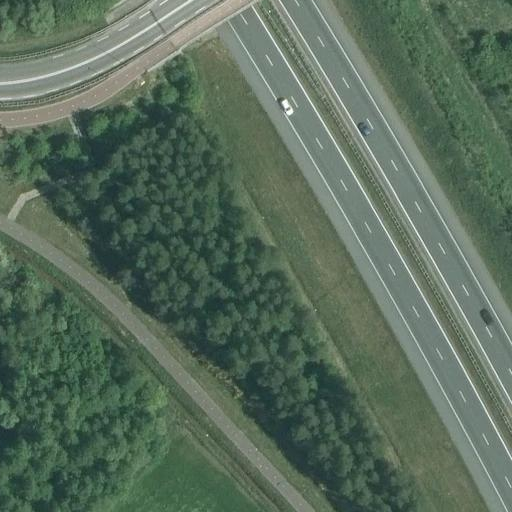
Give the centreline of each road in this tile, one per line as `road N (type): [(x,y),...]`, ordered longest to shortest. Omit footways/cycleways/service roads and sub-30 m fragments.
road 1 (motorway): [(228,0),(511,495)]
road 2 (motorway): [(511,381),(293,0)]
road 3 (tertiary): [(195,0),(73,71),(0,85)]
